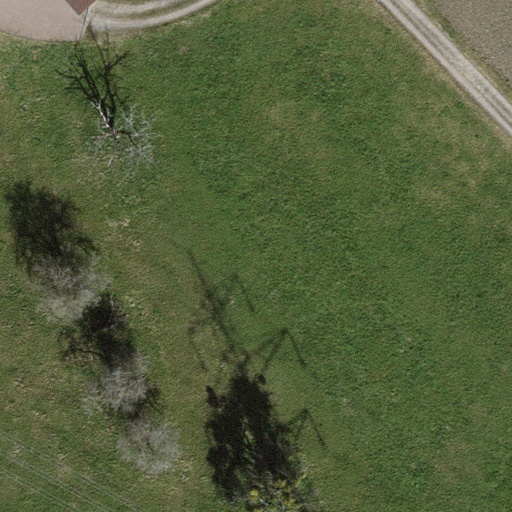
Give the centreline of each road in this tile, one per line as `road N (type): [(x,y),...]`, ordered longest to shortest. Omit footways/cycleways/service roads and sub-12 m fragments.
road 1 (track): [(193,0),(114,21),(61,18),(4,0)]
road 2 (track): [(396,0),(511,121)]
